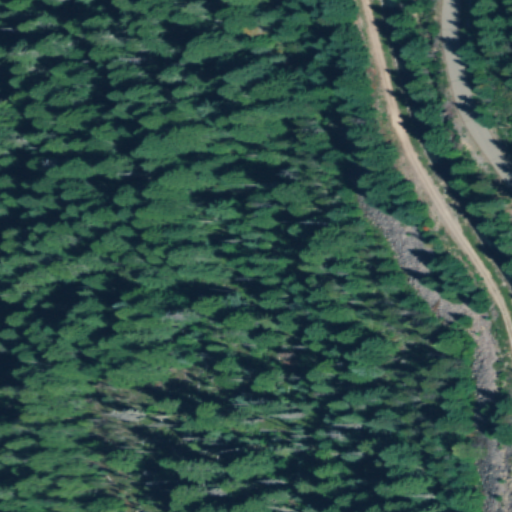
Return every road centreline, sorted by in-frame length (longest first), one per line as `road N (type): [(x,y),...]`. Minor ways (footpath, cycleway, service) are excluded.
road 1 (track): [(365,0),(402,136),(506,310),(511,338)]
road 2 (residential): [(511,182),(471,121),(455,69),(449,0)]
